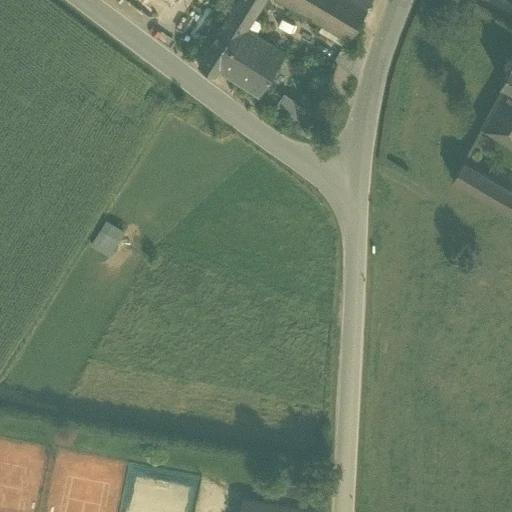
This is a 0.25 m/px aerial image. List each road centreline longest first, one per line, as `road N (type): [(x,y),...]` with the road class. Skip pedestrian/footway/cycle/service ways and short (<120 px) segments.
road 1 (unclassified): [(357,202),(84,0)]
road 2 (unclassified): [(341,511),(357,202)]
road 3 (unclassified): [(400,0),(370,88),(357,202)]
